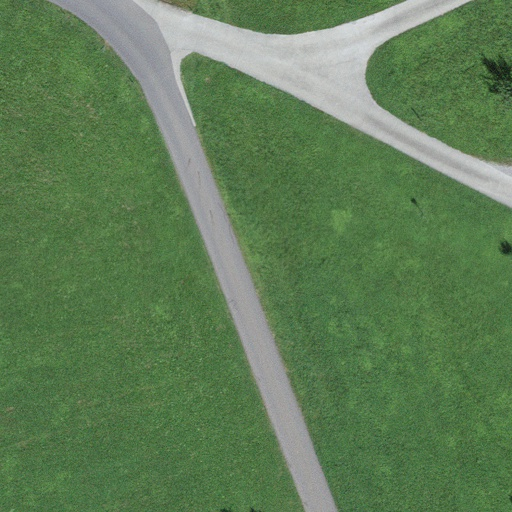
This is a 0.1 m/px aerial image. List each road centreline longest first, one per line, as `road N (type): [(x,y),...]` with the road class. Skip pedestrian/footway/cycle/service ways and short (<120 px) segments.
road 1 (unclassified): [(134,33),(176,123),(322,511)]
road 2 (unclassified): [(442,0),(313,65),(182,33),(134,33)]
